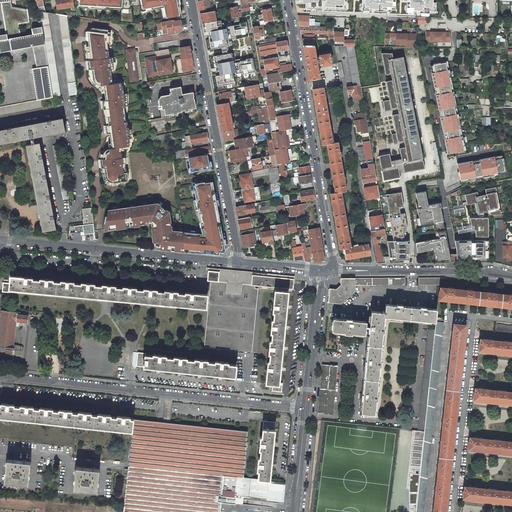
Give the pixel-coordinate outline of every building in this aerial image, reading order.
[(0,52),(33,46),(35,46),(33,35),(20,37),(18,24),(29,22),(27,9),(12,6),(10,0),(0,0),(0,2),(1,2),(6,34),(0,35),(0,52)] [(39,11),(45,12),(42,0),(37,0),(37,2),(39,11)] [(55,0),(57,9),(74,6),(74,4),(73,0),(55,0)] [(79,0),(79,4),(81,4),(81,7),(91,7),(92,6),(97,6),(102,7),(102,8),(113,8),(113,6),(121,6),(121,0),(79,0)] [(121,0),(121,6),(121,9),(132,9),(131,3),(139,1),(138,0),(121,0)] [(138,0),(139,1),(140,12),(148,10),(162,8),(165,7),(165,11),(167,18),(182,16),(178,0),(138,0)] [(200,13),(210,12),(209,6),(207,0),(203,0),(201,0),(198,1),(200,13)] [(299,0),(301,9),(346,10),(346,0),(299,0)] [(361,0),(361,10),(396,12),(395,0),(361,0)] [(407,0),(407,10),(435,12),(436,3),(433,2),(433,0),(407,0)] [(241,11),(238,12),(237,7),(230,8),(232,18),(242,16),(241,11)] [(269,21),(273,20),(270,9),(268,9),(262,10),(263,14),(262,14),(258,15),(260,25),(270,24),(269,21)] [(53,98),(60,96),(47,12),(45,12),(39,11),(42,27),(43,33),(48,66),(53,97),(53,98)] [(216,21),(214,11),(212,11),(210,12),(200,13),(202,24),(213,22),(215,21),(216,21)] [(77,94),(75,82),(67,16),(61,15),(59,14),(70,95),(77,94)] [(308,26),(309,16),(298,15),(301,33),(308,26)] [(168,28),(181,25),(180,21),(173,22),(173,21),(162,23),(163,29),(168,28)] [(213,22),(202,24),(203,31),(207,30),(208,40),(210,49),(220,47),(224,46),(226,46),(224,38),(233,36),(234,39),(241,37),(247,35),(245,21),(238,22),(238,26),(233,27),(232,25),(215,27),(213,22)] [(182,29),(181,25),(168,28),(163,29),(164,34),(175,32),(175,34),(180,33),(180,30),(182,29)] [(263,30),(263,25),(252,27),(253,29),(255,39),(260,38),(259,34),(261,34),(261,30),(263,30)] [(314,34),(334,35),(334,32),(334,28),(327,28),(314,27),(308,26),(301,33),(301,34),(305,34),(314,34)] [(91,59),(91,63),(92,69),(93,78),(94,80),(95,82),(97,83),(98,82),(101,82),(101,85),(104,85),(106,103),(103,103),(103,109),(107,108),(109,125),(105,125),(106,130),(110,130),(112,148),(109,148),(109,152),(106,152),(105,151),(104,153),(103,155),(103,159),(104,162),(106,176),(106,178),(107,179),(109,181),(110,181),(112,182),(114,182),(114,183),(128,181),(127,173),(123,173),(123,170),(125,169),(124,163),(126,163),(125,157),(122,158),(121,150),(123,147),(129,146),(128,142),(129,142),(129,135),(128,128),(127,121),(126,121),(124,107),(125,107),(124,101),(125,101),(124,94),(123,94),(122,86),(121,86),(121,82),(115,83),(112,81),(110,63),(113,62),(113,57),(109,58),(108,50),(106,50),(105,47),(108,47),(107,43),(110,43),(111,35),(108,35),(108,32),(108,30),(92,28),(91,36),(88,36),(91,59)] [(344,32),(334,32),(334,35),(334,39),(334,41),(344,41),(344,40),(344,39),(344,37),(344,35),(344,32)] [(449,32),(426,32),(426,41),(451,41),(449,32)] [(37,68),(48,66),(43,33),(33,35),(35,46),(33,46),(37,68)] [(396,34),(385,33),(384,45),(386,45),(386,44),(390,44),(390,40),(395,40),(396,34)] [(305,39),(302,39),(303,45),(314,45),(314,34),(305,34),(305,39)] [(406,45),(406,47),(415,47),(415,34),(396,34),(395,40),(395,45),(406,45)] [(345,39),(344,39),(344,40),(344,41),(344,46),(347,46),(354,46),(354,40),(351,40),(351,37),(347,37),(347,40),(345,40),(345,39)] [(288,49),(287,40),(276,42),(264,44),(256,46),(256,49),(258,56),(260,55),(277,52),(277,51),(288,49)] [(314,45),(303,45),(304,51),(305,51),(306,54),(304,55),(307,71),(309,71),(309,75),(308,75),(309,80),(319,78),(317,63),(320,62),(320,64),(321,64),(321,66),(331,64),(329,53),(320,55),(320,57),(319,57),(319,59),(316,60),(314,45)] [(180,47),(182,58),(184,71),(194,69),(190,46),(180,47)] [(354,46),(347,46),(353,86),(357,85),(361,85),(354,46)] [(129,62),(128,51),(135,50),(135,48),(126,49),(130,80),(131,80),(130,71),(129,62)] [(142,79),(139,54),(138,54),(138,50),(135,50),(128,51),(129,62),(130,71),(131,80),(142,79)] [(221,53),(211,56),(217,86),(235,83),(232,73),(240,72),(241,74),(254,72),(251,58),(231,62),(229,52),(226,52),(221,53)] [(168,70),(172,69),(170,58),(157,61),(156,56),(146,58),(149,77),(168,73),(168,70)] [(277,62),(277,57),(263,59),(265,69),(268,69),(277,67),(276,62),(277,62)] [(393,59),(402,108),(403,109),(403,110),(413,160),(423,158),(420,142),(420,140),(419,140),(419,139),(416,124),(415,120),(413,109),(414,108),(413,106),(407,75),(407,73),(406,73),(406,72),(403,57),(393,59)] [(431,72),(434,87),(436,94),(435,94),(438,109),(440,117),(442,132),(443,131),(444,138),(444,139),(447,153),(462,150),(461,143),(463,143),(462,135),(459,136),(458,128),(457,121),(459,121),(458,113),(455,114),(454,106),(452,99),(455,99),(453,91),(451,91),(450,84),(448,77),(451,77),(449,69),(447,69),(445,62),(430,65),(431,72)] [(292,70),(291,64),(285,65),(285,63),(280,64),(280,66),(280,69),(278,70),(278,72),(281,72),(282,72),(292,70)] [(41,99),(53,97),(48,66),(37,68),(32,68),(37,100),(41,99)] [(282,73),(279,74),(279,72),(269,74),(266,75),(267,78),(269,91),(270,91),(279,90),(278,86),(277,86),(276,82),(280,81),(283,81),(282,73)] [(264,89),(259,90),(258,84),(242,87),(242,90),(245,89),(247,99),(264,96),(264,92),(264,89)] [(357,85),(353,86),(347,87),(348,93),(349,93),(352,92),(352,94),(354,100),(363,99),(361,85),(357,85)] [(183,97),(182,94),(181,87),(173,88),(175,97),(178,96),(179,98),(180,98),(180,97),(183,97)] [(338,142),(333,143),(331,132),(330,132),(329,126),(330,126),(326,105),(325,105),(324,98),(325,98),(323,87),(313,89),(314,95),(315,100),(316,107),(317,112),(318,123),(319,122),(320,127),(319,127),(320,135),(321,134),(322,139),(321,139),(322,145),(327,144),(328,149),(329,149),(330,154),(329,154),(330,158),(331,163),(330,163),(332,174),(333,174),(334,179),(333,179),(334,182),(335,187),(334,187),(335,192),(330,193),(331,199),(332,199),(333,204),(332,204),(333,211),(334,211),(335,216),(334,216),(336,227),(337,227),(338,231),(337,232),(338,239),(339,239),(340,243),(339,243),(340,249),(342,249),(344,249),(344,252),(345,258),(351,257),(356,256),(356,257),(360,256),(360,255),(364,255),(365,255),(370,254),(368,244),(358,246),(358,243),(353,245),(353,246),(351,247),(349,236),(348,236),(347,230),(348,230),(344,209),(343,209),(342,203),(343,202),(341,192),(346,191),(344,182),(346,181),(346,177),(344,177),(340,156),(342,156),(341,151),(339,152),(338,142)] [(165,115),(173,113),(173,111),(174,111),(177,112),(181,112),(181,111),(181,109),(184,109),(184,108),(186,108),(189,109),(196,108),(194,99),(193,98),(194,96),(193,92),(182,94),(183,97),(180,97),(180,98),(179,98),(178,96),(175,97),(173,88),(161,90),(162,97),(170,95),(171,104),(161,105),(162,109),(164,109),(165,115)] [(292,101),(290,90),(280,92),(282,103),(292,101)] [(266,105),(273,104),(270,91),(269,91),(264,92),(264,96),(266,105)] [(228,103),(232,102),(231,96),(231,93),(230,92),(219,94),(221,103),(221,104),(228,103)] [(171,104),(170,95),(162,97),(159,102),(159,106),(161,105),(171,104)] [(0,114),(43,107),(41,99),(37,100),(4,106),(0,107),(0,114)] [(222,132),(233,130),(228,103),(221,104),(221,103),(217,104),(222,132)] [(275,117),(275,116),(274,113),(273,104),(266,105),(269,120),(273,120),(273,117),(275,117)] [(260,124),(269,123),(266,108),(261,109),(260,106),(250,107),(251,111),(245,112),(245,116),(259,114),(260,124)] [(285,130),(291,129),(288,115),(277,117),(280,131),(285,130)] [(50,134),(65,131),(63,118),(51,120),(47,121),(43,122),(44,127),(44,130),(46,134),(46,135),(50,134)] [(366,118),(355,120),(356,125),(357,125),(358,131),(361,131),(362,133),(368,132),(366,118)] [(44,127),(43,122),(35,123),(35,124),(36,128),(37,131),(38,136),(46,135),(46,134),(44,130),(44,127)] [(42,158),(42,154),(41,154),(39,143),(38,136),(37,131),(36,128),(35,124),(35,123),(11,128),(9,128),(7,129),(0,130),(0,143),(26,139),(27,145),(26,145),(37,200),(38,205),(43,204),(46,204),(51,202),(50,198),(50,194),(46,178),(46,174),(45,174),(42,158)] [(271,132),(270,123),(269,123),(260,124),(255,125),(256,128),(258,127),(260,134),(271,132)] [(237,132),(236,129),(233,130),(222,132),(224,141),(234,139),(235,139),(234,132),(237,132)] [(271,132),(271,133),(273,143),(274,150),(286,148),(287,148),(289,147),(287,138),(286,138),(286,136),(285,130),(280,131),(271,132)] [(176,139),(174,132),(160,135),(161,142),(176,139)] [(202,142),(208,141),(207,132),(185,136),(186,142),(186,147),(186,148),(192,147),(191,144),(197,143),(202,142)] [(161,142),(160,135),(149,137),(150,144),(161,142)] [(252,146),(251,136),(238,139),(235,139),(234,139),(236,149),(239,148),(240,149),(247,148),(252,146)] [(368,161),(373,160),(370,141),(363,142),(366,162),(368,161)] [(52,146),(63,200),(69,199),(59,144),(52,146)] [(211,153),(209,146),(176,152),(177,157),(177,159),(211,153)] [(389,154),(378,156),(384,181),(399,177),(400,177),(399,172),(425,168),(423,158),(413,160),(408,161),(405,147),(399,148),(401,158),(391,160),(389,154)] [(248,156),(247,148),(240,149),(239,148),(236,149),(229,150),(231,159),(235,159),(236,162),(246,160),(246,156),(248,156)] [(277,165),(288,163),(286,148),(274,150),(274,151),(275,155),(277,165)] [(207,154),(188,157),(191,171),(200,170),(200,171),(207,169),(207,168),(209,168),(207,154)] [(472,160),(457,163),(460,179),(467,177),(468,180),(476,178),(475,176),(489,173),(490,176),(497,174),(497,172),(504,170),(501,155),(494,156),(479,159),(472,161),(472,160)] [(268,164),(262,166),(260,158),(251,159),(253,168),(252,168),(252,172),(269,169),(268,164)] [(369,168),(361,169),(362,176),(375,174),(374,164),(368,165),(369,168)] [(301,176),(310,174),(309,166),(306,167),(303,167),(299,168),(300,172),(301,176)] [(279,174),(277,167),(273,168),(269,169),(252,172),(250,172),(251,173),(240,175),(241,180),(240,180),(242,190),(252,188),(253,188),(251,178),(269,174),(271,184),(280,183),(279,174)] [(311,182),(310,174),(301,176),(298,176),(299,183),(300,184),(311,182)] [(184,250),(184,251),(201,253),(201,250),(210,251),(210,253),(213,254),(214,251),(221,252),(221,254),(224,251),(221,232),(218,233),(217,224),(219,224),(212,182),(204,184),(203,182),(195,184),(196,191),(194,191),(200,219),(201,219),(204,234),(182,232),(184,250)] [(379,195),(377,186),(364,188),(366,199),(379,196),(379,195)] [(495,187),(485,189),(486,194),(478,196),(477,192),(465,195),(466,202),(470,201),(471,204),(475,203),(477,213),(488,211),(488,210),(489,210),(490,215),(499,215),(498,211),(500,211),(495,187)] [(255,200),(254,194),(252,188),(242,190),(244,198),(245,197),(245,202),(255,200)] [(314,199),(313,189),(300,191),(302,201),(308,200),(308,199),(309,198),(309,200),(314,199)] [(425,191),(415,193),(418,205),(420,205),(421,208),(419,208),(417,209),(420,225),(435,222),(436,225),(439,238),(436,239),(416,243),(417,252),(430,250),(430,247),(434,247),(434,249),(435,252),(437,252),(438,259),(451,259),(454,259),(456,259),(456,254),(453,254),(451,254),(450,254),(448,246),(449,246),(445,230),(443,221),(444,221),(440,203),(428,205),(425,191)] [(403,206),(401,192),(386,194),(393,240),(387,240),(389,257),(389,259),(409,259),(410,241),(405,240),(403,229),(407,228),(404,213),(401,213),(399,207),(403,206)] [(43,204),(38,205),(39,213),(44,211),(47,211),(52,210),(51,202),(46,204),(43,204)] [(306,208),(305,203),(300,204),(296,205),(290,206),(289,206),(291,216),(304,214),(303,208),(306,208)] [(112,229),(131,226),(131,224),(135,224),(136,226),(144,224),(143,220),(151,219),(152,220),(151,222),(154,245),(154,246),(155,247),(156,248),(158,248),(180,251),(180,250),(184,250),(182,232),(179,232),(171,233),(168,212),(157,204),(113,210),(111,210),(109,212),(108,214),(107,215),(104,227),(112,228),(112,229)] [(240,216),(255,213),(253,204),(246,205),(236,206),(237,213),(239,213),(240,216)] [(455,214),(464,212),(463,204),(453,206),(455,214)] [(75,232),(83,231),(84,234),(94,233),(91,208),(82,209),(84,219),(87,218),(87,219),(88,222),(88,224),(83,225),(74,226),(75,232)] [(53,214),(52,210),(47,211),(44,211),(39,213),(40,217),(43,231),(56,228),(54,216),(53,214)] [(240,229),(251,227),(249,217),(238,219),(240,229)] [(296,232),(296,230),(294,220),(289,221),(289,218),(287,218),(287,223),(289,233),(296,232)] [(488,237),(488,218),(469,218),(471,225),(472,231),(475,230),(475,237),(488,237)] [(385,229),(384,226),(383,219),(380,220),(380,222),(382,222),(382,224),(370,226),(371,231),(385,229)] [(289,233),(287,223),(275,225),(276,230),(271,231),(272,236),(289,233)] [(457,228),(459,234),(467,232),(472,231),(471,225),(457,228)] [(324,260),(319,227),(308,229),(308,230),(307,230),(308,232),(309,231),(314,262),(324,260)] [(243,247),(256,245),(253,229),(240,231),(243,247)] [(385,229),(371,231),(372,237),(377,263),(383,263),(380,245),(378,245),(377,239),(376,239),(375,236),(383,235),(383,239),(386,238),(385,229)] [(269,244),(273,243),(272,236),(271,231),(260,233),(262,243),(267,242),(268,242),(269,244)] [(454,240),(455,242),(456,248),(456,254),(456,259),(471,259),(471,249),(471,240),(454,240)] [(488,240),(475,240),(476,259),(489,259),(488,240)] [(511,261),(511,241),(507,242),(508,246),(503,246),(503,257),(507,257),(507,261),(511,261)] [(307,258),(307,255),(305,243),(301,244),(302,246),(292,248),(292,253),(294,260),(304,258),(304,261),(308,262),(307,258)] [(116,263),(112,263),(112,262),(107,261),(106,270),(115,270),(116,263)] [(251,285),(252,272),(209,268),(208,271),(219,272),(218,282),(251,285)] [(204,348),(252,352),(258,289),(255,289),(255,285),(293,289),(294,276),(252,272),(251,285),(218,282),(219,272),(208,271),(207,281),(211,281),(208,303),(207,302),(207,294),(198,293),(198,295),(193,295),(193,293),(191,293),(190,294),(185,294),(178,293),(172,293),(173,291),(170,291),(170,292),(164,292),(157,291),(152,291),(152,289),(149,289),(149,290),(143,290),(136,289),(131,289),(131,287),(128,287),(128,288),(123,288),(116,287),(110,287),(110,285),(108,285),(107,286),(102,286),(95,285),(89,285),(89,283),(87,283),(87,284),(81,284),(74,283),(69,283),(69,281),(66,281),(66,283),(61,282),(53,281),(48,281),(48,279),(45,279),(45,281),(40,280),(33,279),(27,279),(27,277),(25,277),(25,279),(20,278),(20,277),(10,276),(10,283),(8,283),(8,280),(3,279),(3,284),(1,284),(1,287),(3,287),(2,292),(10,292),(11,289),(97,298),(148,303),(208,308),(204,348)] [(405,285),(405,278),(341,278),(341,285),(336,289),(330,288),(328,302),(341,303),(354,291),(354,285),(405,285)] [(448,287),(448,288),(440,287),(439,299),(449,300),(469,302),(510,307),(511,307),(511,294),(510,294),(510,295),(495,293),(495,292),(487,292),(473,291),(473,290),(467,289),(467,290),(453,289),(453,288),(448,287)] [(279,383),(284,338),(288,291),(275,290),(273,312),(274,312),(273,320),(272,320),(270,333),(272,333),(271,341),(270,341),(268,354),(270,354),(269,361),(268,361),(265,383),(273,384),(273,386),(269,385),(269,390),(274,391),(274,393),(276,393),(277,391),(281,392),(282,383),(279,383)] [(380,326),(378,325),(379,316),(430,321),(431,309),(420,307),(420,305),(415,305),(415,307),(397,305),(397,303),(392,302),(391,304),(380,303),(380,311),(379,311),(379,310),(377,310),(377,311),(366,310),(364,326),(360,325),(361,321),(346,319),(346,317),(341,317),(341,319),(327,318),(327,330),(340,332),(340,333),(346,334),(346,332),(359,333),(360,331),(364,331),(363,345),(376,346),(377,332),(379,332),(380,326)] [(20,315),(20,312),(17,312),(1,310),(0,320),(0,346),(5,347),(14,348),(16,327),(19,327),(20,322),(28,323),(28,316),(20,315)] [(423,511),(443,323),(436,322),(435,330),(424,431),(415,511),(423,511)] [(438,464),(437,472),(436,486),(435,486),(434,494),(435,494),(433,508),(432,511),(445,511),(448,492),(450,469),(452,447),(455,424),(457,401),(460,379),(462,356),(465,335),(465,325),(454,324),(453,331),(452,331),(451,336),(452,337),(451,351),(450,351),(449,359),(450,359),(448,373),(447,373),(447,381),(446,396),(445,396),(444,404),(445,404),(443,419),(442,418),(442,426),(442,427),(441,441),(440,441),(439,449),(440,449),(438,464)] [(417,430),(424,431),(435,330),(428,329),(417,430)] [(503,341),(492,340),(492,339),(484,339),(480,339),(479,351),(511,354),(511,342),(511,341),(503,341)] [(375,352),(376,346),(363,345),(361,358),(368,359),(368,352),(375,352)] [(3,356),(11,358),(13,352),(5,349),(3,356)] [(146,353),(133,352),(132,366),(134,366),(133,368),(136,368),(136,366),(235,377),(236,365),(228,364),(228,362),(215,361),(215,363),(208,362),(208,360),(194,359),(194,360),(187,359),(187,358),(174,356),(174,358),(166,357),(166,356),(153,354),(153,356),(145,355),(146,353)] [(360,368),(374,369),(375,352),(368,352),(368,359),(361,358),(361,360),(359,359),(358,365),(361,365),(360,368)] [(317,413),(333,414),(337,366),(323,364),(317,413)] [(372,383),(374,369),(360,368),(359,381),(372,383)] [(373,393),(371,393),(372,383),(359,381),(358,393),(356,393),(355,398),(357,398),(356,412),(369,414),(371,399),(372,399),(373,393)] [(498,390),(498,391),(487,389),(487,388),(479,388),(475,388),(473,400),(511,404),(511,392),(506,391),(498,390)] [(59,408),(59,411),(53,410),(53,407),(40,406),(40,409),(33,408),(33,405),(21,404),(20,407),(14,406),(14,403),(1,402),(1,404),(0,404),(0,416),(132,431),(133,419),(130,419),(130,416),(117,414),(117,417),(111,416),(111,413),(98,412),(98,415),(91,414),(92,411),(79,410),(78,413),(71,412),(72,409),(59,408)] [(244,477),(248,431),(133,419),(132,431),(128,465),(243,477),(244,477)] [(263,478),(264,478),(269,420),(258,419),(256,435),(255,435),(253,448),(255,448),(254,456),(252,456),(251,469),(253,469),(252,477),(263,478)] [(417,430),(415,430),(408,488),(410,488),(410,511),(415,511),(424,431),(417,430)] [(493,438),(493,439),(482,438),(482,437),(474,436),(474,437),(469,437),(468,449),(511,453),(511,441),(511,442),(501,440),(501,439),(493,438)] [(31,462),(7,459),(5,482),(28,484),(31,462)] [(243,477),(128,465),(128,469),(125,469),(124,475),(127,475),(123,511),(216,511),(218,505),(220,505),(220,502),(235,504),(236,495),(266,498),(268,480),(258,479),(244,478),(243,477)] [(97,492),(99,469),(76,467),(73,489),(97,492)] [(487,488),(487,489),(476,487),(469,486),(468,487),(464,486),(463,498),(511,503),(511,490),(507,490),(507,491),(495,490),(495,489),(487,488)]
